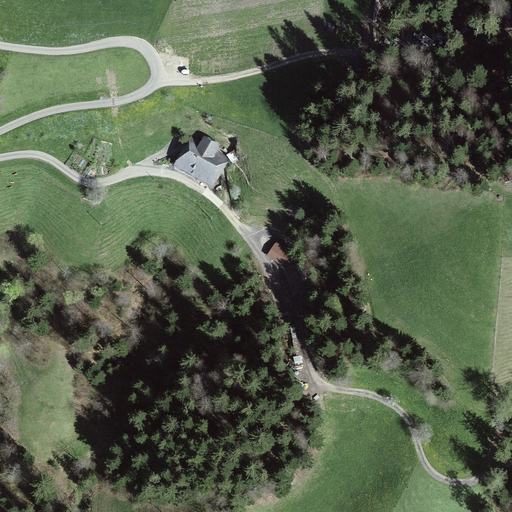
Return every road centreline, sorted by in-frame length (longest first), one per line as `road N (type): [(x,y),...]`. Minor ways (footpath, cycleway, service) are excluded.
road 1 (track): [(313,147),(350,242),(361,340),(348,346),(315,277),(285,238),(249,240)]
road 2 (unclassified): [(297,317),(218,201),(180,175),(143,170),(95,183),(42,155),(0,157)]
road 3 (track): [(511,23),(423,52),(313,53),(246,75),(156,78)]
road 4 (track): [(511,469),(481,482),(429,477),(401,413),(360,394),(286,380),(283,358),(297,317)]
